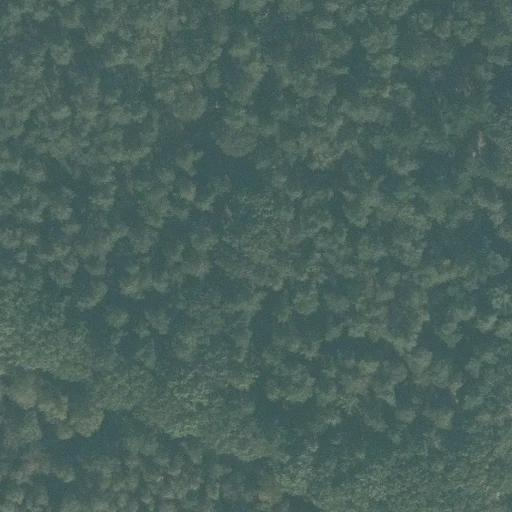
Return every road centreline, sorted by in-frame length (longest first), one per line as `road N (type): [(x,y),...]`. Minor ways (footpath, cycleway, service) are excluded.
road 1 (track): [(396,511),(0,315)]
road 2 (track): [(182,406),(269,0)]
